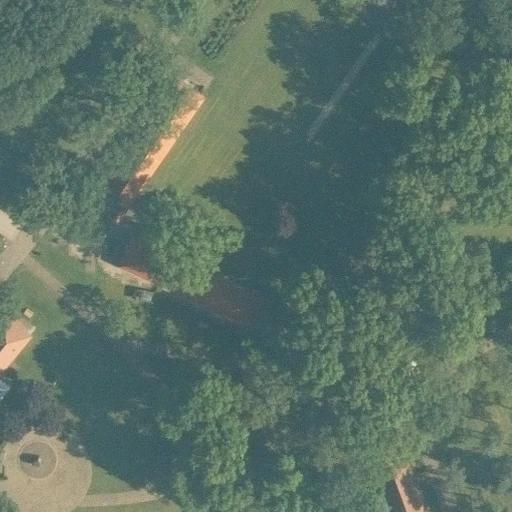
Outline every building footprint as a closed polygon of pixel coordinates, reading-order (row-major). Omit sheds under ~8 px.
[(93,199),(117,216),(202,94),(178,77),(93,199)] [(122,262),(256,326),(269,299),(135,235),(122,262)] [(0,321),(0,367),(29,333),(6,314),(0,321)] [(369,438),(395,511),(427,511),(397,428),(369,438)] [(199,500),(202,511),(234,511),(227,490),(199,500)]
